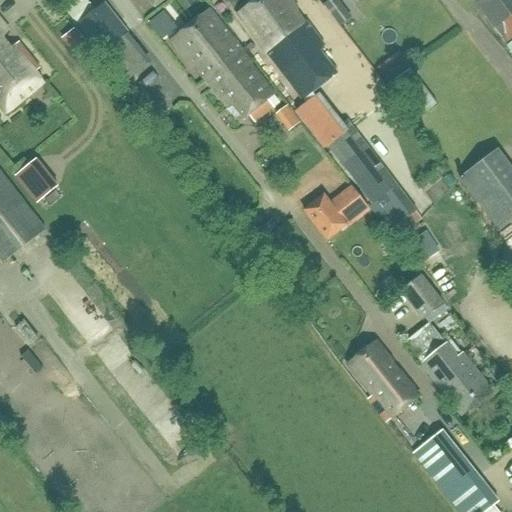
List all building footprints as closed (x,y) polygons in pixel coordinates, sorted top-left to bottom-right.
[(301,101),(336,75),(321,54),(324,47),(289,0),(256,0),(236,15),(301,101)] [(335,0),(331,0),(324,5),(339,26),(349,18),(335,0)] [(511,0),(473,0),(506,44),(507,45),(511,40),(511,0)] [(103,3),(76,22),(101,54),(127,33),(103,3)] [(209,12),(171,43),(190,66),(195,62),(199,67),(195,70),(205,82),(241,52),(209,12)] [(0,38),(8,31),(0,21),(0,38)] [(90,49),(74,29),(61,39),(77,59),(90,49)] [(8,31),(0,38),(0,106),(6,114),(43,83),(35,72),(39,69),(18,43),(12,47),(4,37),(9,32),(8,31)] [(128,35),(101,55),(123,83),(150,62),(128,35)] [(440,62),(445,69),(466,55),(461,48),(440,62)] [(205,82),(225,105),(232,104),(243,117),(247,114),(255,124),(273,109),(265,98),(270,94),(247,63),(248,62),(241,52),(205,82)] [(387,83),(408,67),(400,56),(378,72),(387,83)] [(467,92),(485,81),(480,73),(462,84),(467,92)] [(475,105),(493,93),(487,84),(469,97),(475,105)] [(421,87),(399,104),(413,123),(436,106),(421,87)] [(496,93),(477,107),(483,115),(502,102),(496,93)] [(386,178),(364,149),(341,166),(371,205),(396,186),(388,176),(386,178)] [(511,217),(511,181),(493,156),(461,180),(497,229),(511,217)] [(0,261),(1,263),(44,230),(0,173),(0,261)] [(345,224),(324,198),(305,212),(326,239),(345,224)] [(396,211),(385,218),(398,238),(409,231),(396,211)] [(424,319),(431,314),(440,307),(418,278),(402,291),(424,319)] [(385,424),(392,418),(419,397),(376,342),(347,364),(372,396),(366,401),(385,424)] [(457,359),(446,346),(422,366),(441,390),(445,389),(452,398),(450,401),(462,416),(491,393),(461,355),(457,359)] [(468,505),(487,491),(476,477),(477,476),(442,431),(412,453),(449,499),(457,508),(463,504),(464,506),(467,504),(468,505)]
